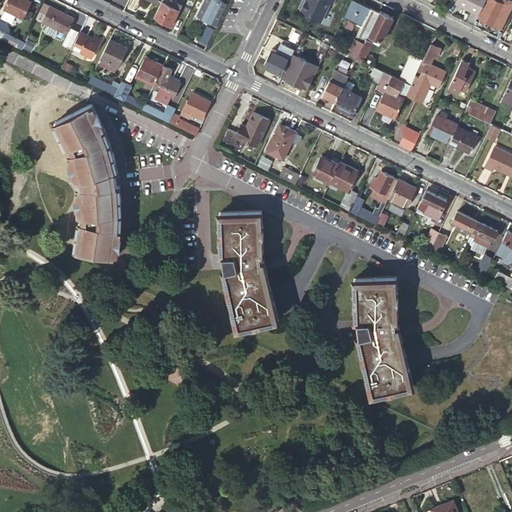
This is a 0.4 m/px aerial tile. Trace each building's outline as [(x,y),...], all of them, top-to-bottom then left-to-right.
[(23,16),(31,0),(8,0),(5,8),(23,16)] [(162,0),(154,16),(172,24),(184,0),(162,0)] [(226,6),(214,0),(205,0),(197,17),(209,23),(208,24),(216,28),(226,6)] [(305,0),(301,10),(310,14),(311,17),(320,21),(329,2),(332,4),(333,0),(305,0)] [(379,12),(354,0),(350,0),(343,16),(349,20),(346,26),(352,29),(355,22),(361,25),(347,53),(356,58),(366,39),(368,33),(379,12)] [(457,0),(456,2),(478,13),(484,0),(457,0)] [(511,0),(484,0),(478,13),(477,16),(495,25),(501,27),(511,4),(511,0)] [(73,44),(80,31),(71,26),(75,18),(51,6),(44,21),(67,32),(63,39),(73,44)] [(392,17),(379,11),(379,12),(368,33),(381,40),(392,17)] [(200,39),(208,43),(215,30),(207,26),(200,39)] [(0,39),(20,49),(24,41),(4,31),(0,39)] [(94,38),(80,31),(73,44),(72,47),(89,55),(91,51),(94,53),(102,38),(95,34),(94,38)] [(381,40),(368,33),(366,39),(372,42),(379,45),(381,40)] [(130,48),(110,39),(100,59),(120,69),(130,48)] [(366,39),(356,58),(363,61),(372,42),(366,39)] [(292,55),(295,48),(281,41),(276,51),(272,49),(264,65),(282,74),(289,60),(292,55)] [(330,44),(323,41),(319,50),(325,53),(328,47),(330,44)] [(437,86),(445,71),(430,64),(434,53),(437,55),(441,48),(430,43),(422,60),(417,70),(415,75),(416,76),(406,95),(421,102),(430,83),(437,86)] [(328,47),(355,60),(356,58),(347,53),(330,44),(328,47)] [(325,53),(319,50),(316,57),(322,60),(325,53)] [(302,60),(292,55),(289,60),(299,65),(302,60)] [(154,84),(164,65),(146,56),(136,75),(154,84)] [(407,58),(400,76),(412,80),(419,62),(407,58)] [(120,69),(100,59),(98,62),(118,72),(120,69)] [(468,68),(470,63),(463,59),(448,89),(458,94),(461,88),(465,91),(475,71),(468,68)] [(282,74),(281,76),(307,88),(314,73),(315,74),(319,65),(313,62),(309,70),(306,69),(308,63),(302,60),(299,65),(289,60),(282,74)] [(172,69),(164,65),(154,84),(153,85),(174,96),(181,82),(168,76),(172,69)] [(369,78),(378,83),(384,71),(375,67),(369,78)] [(335,69),(330,79),(323,94),(336,100),(342,87),(343,86),(346,79),(348,76),(335,69)] [(384,71),(378,83),(385,86),(387,82),(390,83),(393,76),(384,71)] [(91,77),(88,82),(115,96),(118,90),(122,82),(114,78),(110,86),(91,77)] [(511,130),(510,133),(511,133),(511,78),(501,99),(511,104),(511,130)] [(346,79),(343,86),(342,87),(361,95),(362,92),(353,87),(355,84),(346,79)] [(410,84),(404,81),(400,89),(407,92),(410,84)] [(118,90),(115,96),(142,109),(145,103),(127,94),(131,86),(122,82),(118,90)] [(336,100),(334,104),(353,114),(362,96),(361,95),(342,87),(336,100)] [(377,108),(395,117),(404,97),(386,88),(377,108)] [(195,114),(203,118),(212,101),(194,92),(190,101),(189,100),(182,114),(192,119),(193,117),(195,114)] [(470,98),(464,110),(481,119),(487,106),(470,98)] [(145,103),(142,109),(162,118),(165,113),(145,103)] [(98,117),(97,117),(91,105),(91,104),(57,121),(57,122),(64,134),(63,134),(63,135),(64,134),(70,146),(69,146),(69,147),(70,147),(73,152),(72,153),(73,153),(76,166),(75,166),(75,167),(76,166),(80,179),(75,181),(76,187),(81,187),(82,200),(81,200),(81,201),(82,201),(82,214),(81,214),(81,215),(82,215),(82,221),(81,221),(82,222),(80,235),(79,235),(79,236),(80,236),(78,249),(77,249),(77,250),(116,255),(116,254),(115,254),(117,241),(118,241),(117,240),(118,227),(119,227),(120,227),(119,226),(119,213),(120,213),(120,212),(119,212),(118,199),(119,199),(119,198),(118,198),(117,185),(118,185),(119,184),(117,184),(114,175),(116,171),(116,170),(115,170),(112,157),(113,157),(113,156),(112,157),(108,144),(109,143),(108,143),(103,130),(104,130),(104,129),(103,130),(97,118),(98,117)] [(487,106),(481,119),(489,123),(493,115),(495,110),(487,106)] [(165,113),(162,118),(169,122),(173,113),(166,109),(165,113)] [(457,125),(458,123),(446,117),(448,114),(442,111),(441,115),(437,113),(428,132),(449,142),(457,125)] [(257,145),(269,119),(254,112),(247,126),(241,123),(236,135),(257,145)] [(173,113),(169,122),(175,125),(178,118),(179,116),(173,113)] [(175,125),(196,135),(200,128),(178,118),(175,125)] [(282,157),(295,130),(279,123),(266,150),(282,157)] [(416,123),(401,128),(404,136),(399,144),(411,150),(420,133),(416,123)] [(457,125),(449,142),(470,152),(478,135),(457,125)] [(500,128),(493,125),(487,137),(494,141),(500,128)] [(511,154),(495,146),(485,166),(493,170),(495,167),(511,175),(511,154)] [(313,172),(330,181),(339,163),(322,155),(313,172)] [(357,169),(340,160),(339,163),(330,181),(347,189),(357,169)] [(390,195),(398,178),(380,169),(376,177),(373,176),(368,187),(374,190),(375,188),(384,192),(390,195)] [(415,186),(398,177),(398,178),(390,195),(389,195),(407,203),(415,186)] [(383,196),(384,192),(375,188),(374,190),(374,192),(383,196)] [(445,198),(426,189),(418,205),(427,209),(438,214),(445,198)] [(348,192),(341,206),(349,210),(356,196),(357,194),(351,191),(349,193),(348,192)] [(349,210),(376,223),(379,217),(379,216),(360,207),(364,200),(356,196),(349,210)] [(418,205),(416,210),(425,214),(427,209),(418,205)] [(427,209),(425,214),(435,219),(438,214),(427,209)] [(473,230),(478,219),(456,209),(452,219),(453,220),(473,230)] [(264,253),(262,210),(219,211),(221,254),(224,254),(226,268),(223,269),(237,330),(279,320),(265,260),(262,260),(261,253),(264,253)] [(499,230),(478,219),(473,230),(471,234),(470,235),(476,238),(475,240),(490,247),(493,239),(494,240),(499,230)] [(471,234),(473,230),(453,220),(450,224),(471,234)] [(402,221),(397,233),(403,236),(409,225),(402,221)] [(409,225),(403,236),(409,239),(415,226),(409,223),(409,225)] [(439,231),(431,227),(422,245),(430,249),(439,231)] [(511,286),(511,230),(507,228),(496,251),(502,253),(505,247),(511,251),(511,271),(510,276),(499,271),(495,279),(511,287),(511,286)] [(447,235),(439,231),(430,249),(439,253),(447,235)] [(478,268),(476,271),(484,275),(493,258),(485,254),(478,268)] [(459,259),(457,262),(476,271),(478,268),(459,259)] [(399,319),(397,277),(354,278),(356,321),(359,320),(361,334),(358,335),(372,395),(413,386),(400,326),(397,326),(396,322),(396,319),(399,319)] [(459,511),(454,499),(432,508),(433,511),(459,511)]
